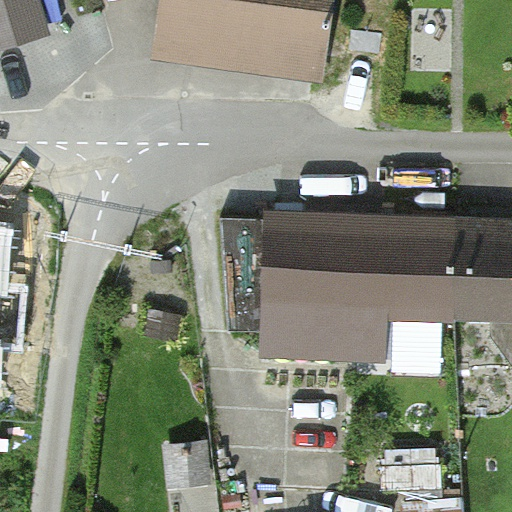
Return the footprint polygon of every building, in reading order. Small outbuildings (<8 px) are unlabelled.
[(0,0),(0,54),(52,39),(40,0),(0,0)] [(338,0),(167,0),(159,54),(326,80),(338,0)] [(511,226),(266,216),(262,309),(308,311),(306,356),(391,359),(393,315),(511,320),(511,226)] [(182,478),(214,476),(211,438),(179,440),(182,478)] [(396,456),(394,485),(442,489),(444,460),(396,456)]
